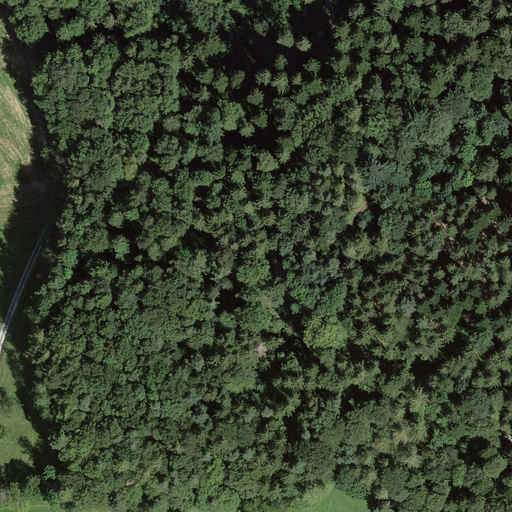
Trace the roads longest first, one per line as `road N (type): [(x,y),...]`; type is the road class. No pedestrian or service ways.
road 1 (track): [(328,0),(337,36),(329,77),(278,213),(270,259),(282,285),(337,333),(386,367),(443,387),(494,421),(511,444)]
road 2 (track): [(4,0),(44,44),(75,150),(9,316)]
road 3 (track): [(308,511),(261,484),(214,481),(141,506),(46,497),(0,504)]
